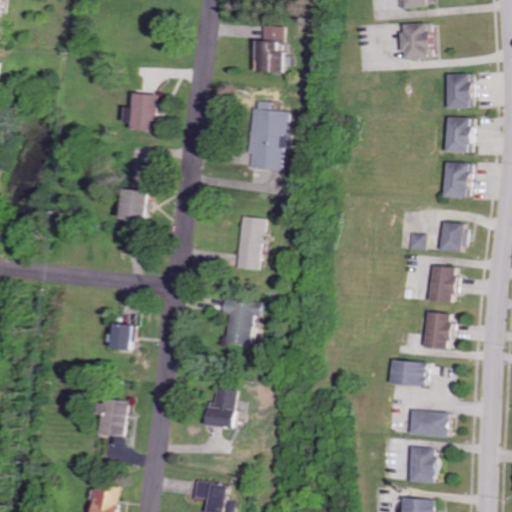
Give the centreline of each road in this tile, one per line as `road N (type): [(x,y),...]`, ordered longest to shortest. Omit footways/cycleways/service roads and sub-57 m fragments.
road 1 (residential): [(150,511),(215,0)]
road 2 (residential): [(505,0),(509,225),(487,511)]
road 3 (residential): [(181,290),(0,268)]
